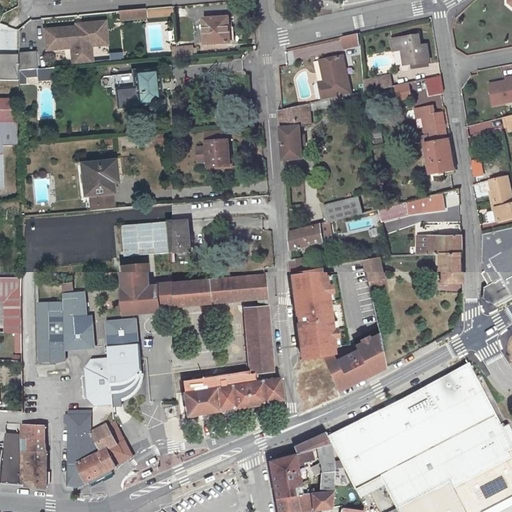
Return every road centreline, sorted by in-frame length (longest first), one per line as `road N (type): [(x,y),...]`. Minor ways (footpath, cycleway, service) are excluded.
road 1 (unknown): [(49,509),(53,428),(27,371),(24,331),(29,232),(46,224),(276,206)]
road 2 (residential): [(265,39),(293,427)]
road 3 (residential): [(447,68),(470,313),(480,332)]
road 4 (secondary): [(293,427),(480,332)]
road 5 (residential): [(265,39),(439,5)]
road 6 (residential): [(233,452),(209,442),(155,453),(115,476),(106,486),(107,505)]
road 7 (secondary): [(107,505),(233,452)]
